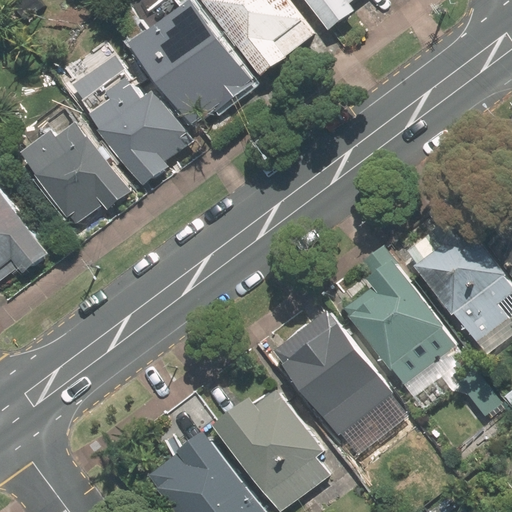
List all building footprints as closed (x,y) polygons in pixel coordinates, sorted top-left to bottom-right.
[(48,0),(25,0),(17,7),(28,22),(51,5),(48,0)] [(202,0),(189,0),(139,38),(201,120),(260,76),(202,0)] [(216,0),(269,71),(323,30),(299,0),(216,0)] [(315,0),(335,25),(361,6),(357,0),(315,0)] [(123,44),(74,80),(148,182),(175,163),(172,157),(203,135),(163,80),(154,86),(123,44)] [(63,120),(28,146),(76,212),(80,210),(84,218),(110,198),(114,205),(141,186),(88,114),(69,128),(63,120)] [(0,276),(10,269),(15,275),(33,261),(41,271),(62,256),(15,193),(12,195),(0,178),(0,276)] [(433,214),(404,235),(494,357),(511,344),(511,272),(452,190),(429,207),(433,214)] [(511,233),(499,242),(511,260),(511,233)] [(382,283),(354,304),(430,409),(484,369),(394,246),(369,264),(382,283)] [(341,311),(285,352),(342,431),(360,418),(366,425),(376,418),(368,409),(397,388),(341,311)] [(260,393),(226,417),(289,507),(339,472),(327,454),(334,449),(289,385),(266,401),(260,393)] [(276,511),(215,426),(158,468),(190,511),(276,511)]
